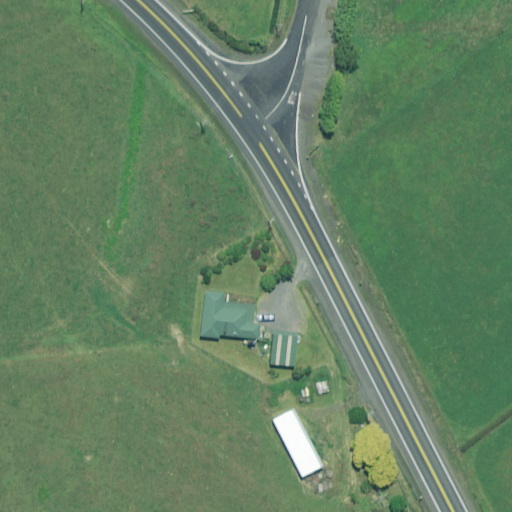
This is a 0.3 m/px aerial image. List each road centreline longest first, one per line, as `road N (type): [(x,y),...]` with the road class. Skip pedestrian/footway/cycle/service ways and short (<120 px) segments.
road 1 (primary): [(452,511),(249,128)]
road 2 (primary): [(249,128),(137,0)]
road 3 (unclassified): [(310,0),(284,96),(249,128)]
